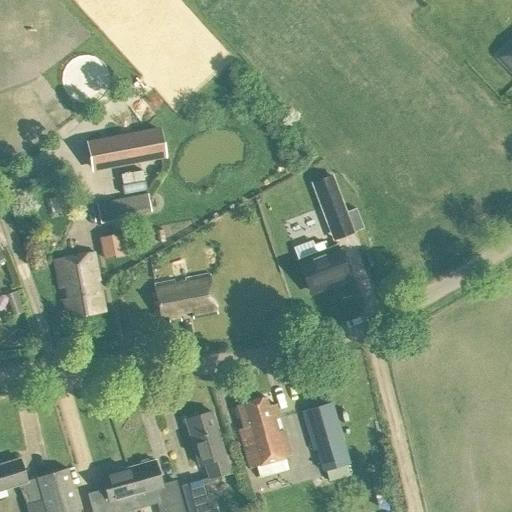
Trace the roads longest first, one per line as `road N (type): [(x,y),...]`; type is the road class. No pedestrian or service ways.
road 1 (residential): [(0,377),(251,359),(370,324),(511,243)]
road 2 (track): [(370,324),(415,511)]
